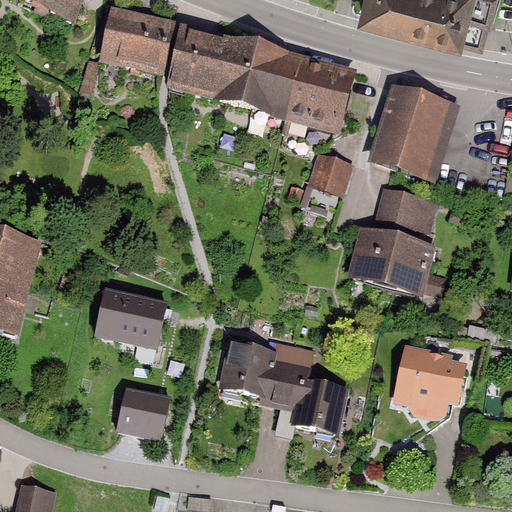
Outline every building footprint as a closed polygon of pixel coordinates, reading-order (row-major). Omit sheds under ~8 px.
[(9,0),(78,30),(91,0),(9,0)] [(365,0),(361,19),(412,32),(420,0),(365,0)] [(420,0),(412,32),(463,45),(474,0),(420,0)] [(175,28),(113,15),(102,70),(164,83),(175,28)] [(169,97),(226,112),(244,46),(186,31),(169,97)] [(226,112),(284,127),(301,61),(244,46),(226,112)] [(284,127),(342,142),(359,76),(301,61),(284,127)] [(430,186),(452,109),(396,93),(375,171),(430,186)] [(346,204),(355,171),(319,162),(311,195),(346,204)] [(363,235),(350,285),(444,309),(450,285),(431,280),(438,254),(432,253),(443,208),(387,193),(375,238),(363,235)] [(0,338),(21,343),(42,249),(0,239),(0,338)] [(166,317),(109,304),(100,344),(157,357),(166,317)] [(236,349),(226,400),(283,411),(296,350),(277,347),(275,357),(236,349)] [(317,355),(296,350),(283,411),(318,419),(314,439),(341,444),(351,396),(311,388),(317,355)] [(409,350),(396,410),(459,423),(472,363),(409,350)] [(169,410),(130,401),(121,439),(161,448),(169,410)] [(26,492),(21,511),(55,511),(58,498),(26,492)]
